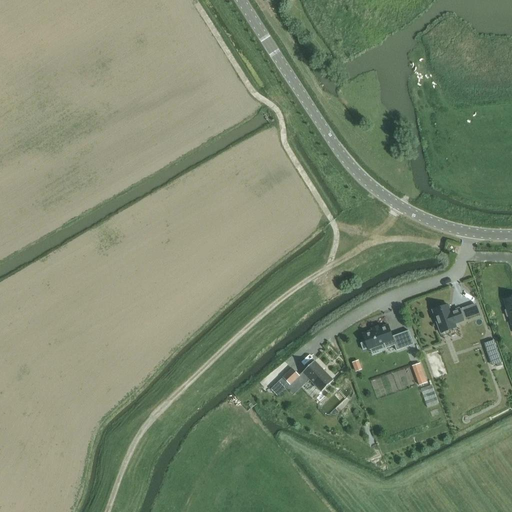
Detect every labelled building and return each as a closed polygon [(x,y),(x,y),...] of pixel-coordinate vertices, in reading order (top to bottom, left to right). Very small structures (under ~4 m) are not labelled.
[(449,305),(432,311),(441,333),(456,328),(455,325),(463,322),(459,309),(452,312),(449,305)] [(365,342),(360,344),(363,351),(368,349),(368,350),(370,349),(384,344),(385,349),(395,346),(396,351),(414,345),(409,331),(392,337),(388,325),(380,328),(372,331),(362,335),(365,342)] [(493,341),(485,344),(488,355),(497,352),(493,341)] [(302,373),(321,393),(333,381),(314,361),(302,373)] [(358,361),(352,363),(356,372),(361,369),(358,361)] [(419,386),(425,384),(418,365),(412,367),(419,386)] [(292,369),(283,378),(290,385),(299,377),(292,369)]
